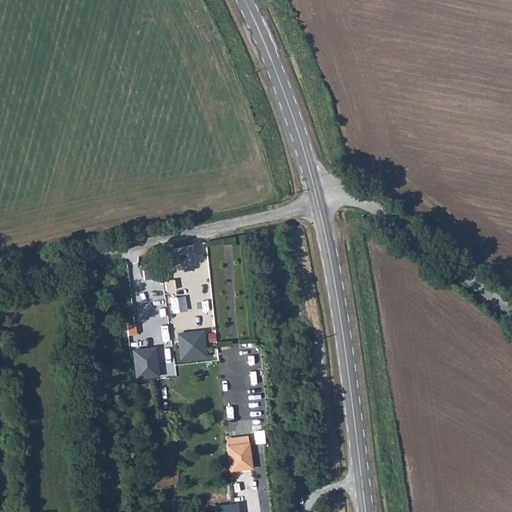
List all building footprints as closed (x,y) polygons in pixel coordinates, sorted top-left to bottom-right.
[(185,296),(170,298),(172,313),(187,311),(185,296)] [(205,331),(178,334),(181,361),(208,358),(205,331)] [(133,350),(135,380),(160,377),(157,347),(133,350)] [(236,359),(222,360),(223,375),(237,374),(236,359)] [(151,382),(139,383),(141,414),(154,413),(151,382)] [(225,438),(229,472),(253,469),(249,435),(225,438)]
